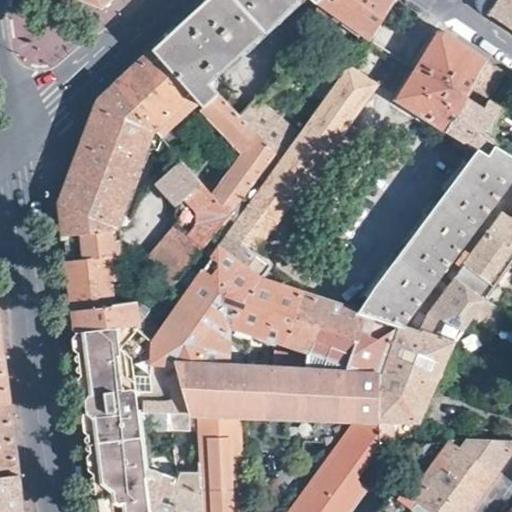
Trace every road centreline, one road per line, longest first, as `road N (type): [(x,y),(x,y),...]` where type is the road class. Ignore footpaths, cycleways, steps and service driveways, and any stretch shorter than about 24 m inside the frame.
road 1 (tertiary): [(31,275),(63,511)]
road 2 (residential): [(178,0),(69,98),(15,134)]
road 3 (tertiary): [(15,134),(31,275)]
road 4 (tertiary): [(15,134),(0,8)]
